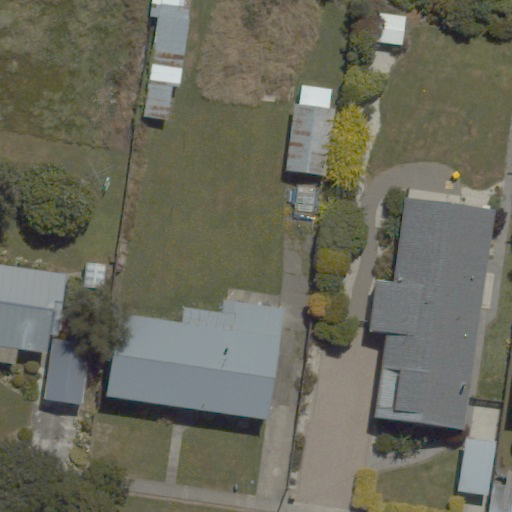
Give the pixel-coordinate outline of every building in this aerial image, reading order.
[(193,0),(156,0),(144,118),(181,122),(193,0)] [(339,89),(298,84),(285,178),(326,184),(339,89)] [(406,201),(372,426),(463,440),(497,214),(406,201)] [(0,270),(0,353),(47,362),(61,280),(0,270)] [(265,428),(278,343),(119,319),(106,404),(265,428)] [(90,354),(55,348),(45,405),(79,412),(90,354)]
